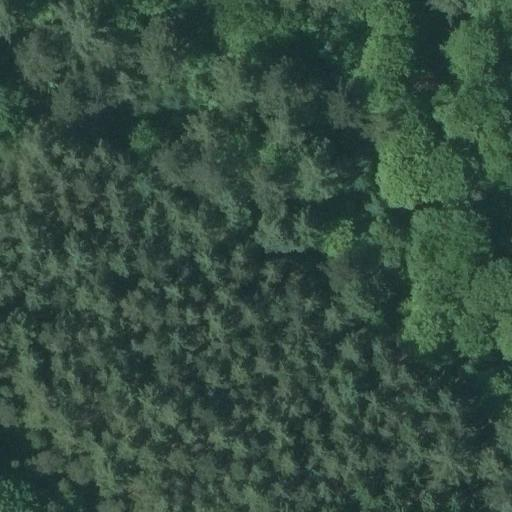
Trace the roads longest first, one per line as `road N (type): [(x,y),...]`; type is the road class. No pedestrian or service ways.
road 1 (track): [(408,0),(398,183),(404,244),(495,511)]
road 2 (track): [(511,434),(497,426),(473,444),(300,511)]
